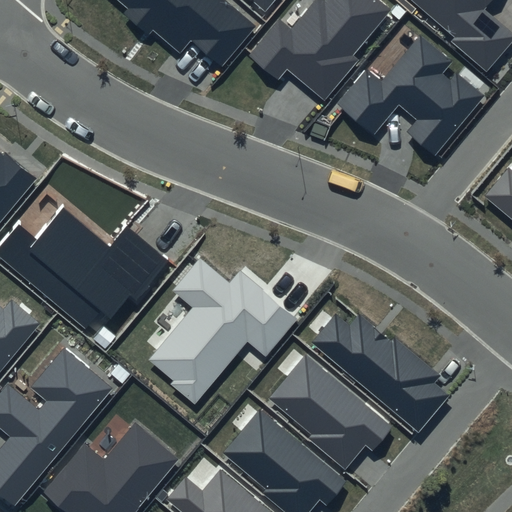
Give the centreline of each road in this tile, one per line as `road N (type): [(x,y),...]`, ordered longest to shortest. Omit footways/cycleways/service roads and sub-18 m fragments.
road 1 (residential): [(0,38),(101,109),(397,234)]
road 2 (residential): [(511,347),(374,511)]
road 3 (residential): [(397,234),(511,101)]
road 4 (residential): [(397,234),(511,318)]
